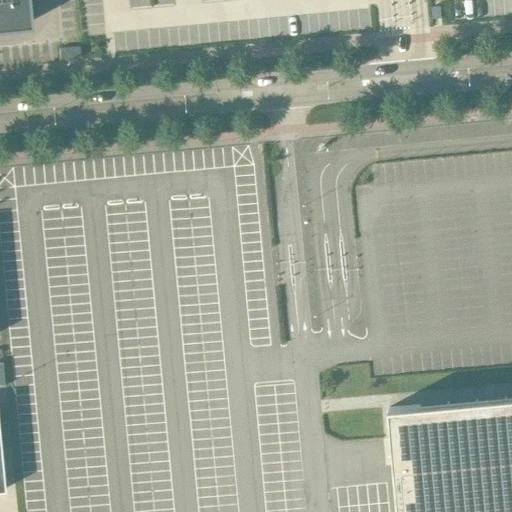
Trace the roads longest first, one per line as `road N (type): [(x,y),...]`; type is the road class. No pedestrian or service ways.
road 1 (unclassified): [(0,128),(279,102)]
road 2 (unclassified): [(276,79),(0,106)]
road 3 (unclassified): [(511,57),(276,79)]
road 4 (unclassified): [(279,102),(511,79)]
